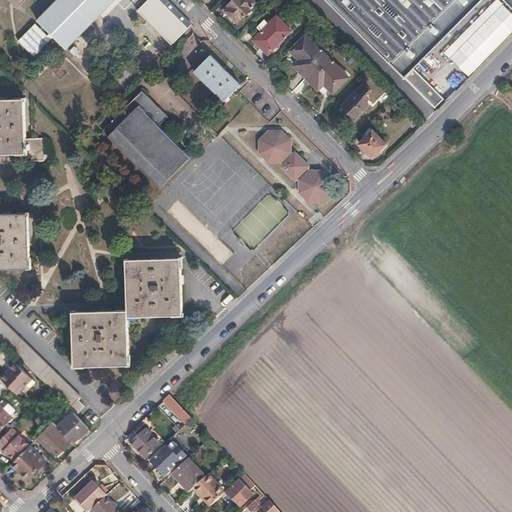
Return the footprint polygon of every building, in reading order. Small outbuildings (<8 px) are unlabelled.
[(86,30),(115,0),(58,0),(56,3),(37,21),(65,49),(66,50),(86,30)] [(194,27),(179,12),(165,0),(148,0),(139,9),(171,41),(175,46),(194,27)] [(232,0),(223,10),(238,23),(257,4),(253,0),(232,0)] [(511,0),(326,0),(405,78),(415,69),(484,0),(505,0),(504,2),(511,9),(511,0)] [(253,41),(267,54),(291,31),(277,17),(270,23),(266,20),(258,28),(261,32),(253,41)] [(306,77),(327,56),(306,35),(284,56),(306,77)] [(210,55),(193,72),(224,100),(224,101),(240,85),(240,84),(210,55)] [(348,77),(327,56),(306,77),(327,99),(348,77)] [(445,99),(415,69),(405,78),(436,108),(445,99)] [(341,104),(364,83),(360,79),(337,99),(341,104)] [(342,106),(358,123),(372,109),(367,104),(367,103),(364,99),(371,91),(364,84),(342,106)] [(121,130),(112,139),(164,189),(194,158),(162,127),(171,118),(144,92),(114,123),(121,130)] [(25,98),(0,98),(0,154),(27,153),(28,160),(45,159),(44,136),(27,137),(25,98)] [(442,137),(449,131),(444,125),(437,131),(442,137)] [(330,191),(330,178),(319,167),(306,168),(308,166),(293,151),(292,150),(291,152),(290,140),(280,129),(267,129),(257,140),(257,152),(267,163),(280,163),(278,164),(294,180),(296,178),(296,191),(307,202),(319,201),(330,191)] [(359,144),(373,158),(387,143),(373,130),(359,144)] [(442,137),(437,131),(434,134),(439,140),(442,137)] [(28,213),(0,213),(0,270),(29,270),(28,213)] [(132,316),(78,321),(83,376),(136,371),(132,324),(186,319),(181,264),(127,269),(132,316)] [(80,397),(0,318),(0,340),(6,346),(50,390),(58,398),(68,407),(69,409),(72,407),(78,400),(80,397)] [(15,366),(1,380),(4,383),(11,390),(12,391),(17,396),(31,382),(15,366)] [(57,403),(55,401),(58,398),(50,390),(45,395),(46,396),(41,402),(49,410),(57,403)] [(192,419),(188,414),(171,395),(164,401),(186,425),(192,419)] [(0,431),(13,418),(0,405),(0,431)] [(58,460),(89,428),(81,420),(76,415),(73,412),(67,418),(65,416),(62,419),(64,421),(60,425),(57,423),(59,421),(57,419),(37,439),(58,460)] [(14,462),(29,447),(30,446),(12,428),(0,440),(0,443),(7,450),(5,453),(14,462)] [(162,447),(146,431),(133,445),(148,460),(149,460),(155,453),(162,447)] [(158,456),(167,448),(164,445),(162,447),(155,453),(158,456)] [(30,479),(46,463),(29,447),(14,462),(13,462),(30,479)] [(180,463),(177,460),(181,455),(177,451),(173,455),(167,448),(158,456),(155,453),(149,460),(157,469),(160,466),(168,474),(180,463)] [(204,480),(187,462),(173,474),(190,493),(194,490),(204,480)] [(168,474),(160,466),(157,469),(165,478),(168,474)] [(225,493),(208,476),(204,480),(194,490),(200,497),(202,495),(211,506),(225,493)] [(106,495),(107,494),(94,481),(75,498),(89,511),(91,510),(106,495)] [(241,508),(254,496),(239,481),(226,492),(241,508)] [(124,511),(119,506),(117,507),(114,503),(106,495),(91,510),(92,511),(124,511)] [(211,506),(202,495),(200,497),(210,507),(211,506)] [(251,511),(252,511),(260,505),(255,500),(247,508),(251,511)] [(69,506),(77,511),(81,507),(73,501),(69,506)] [(280,511),(270,501),(259,511),(280,511)]
